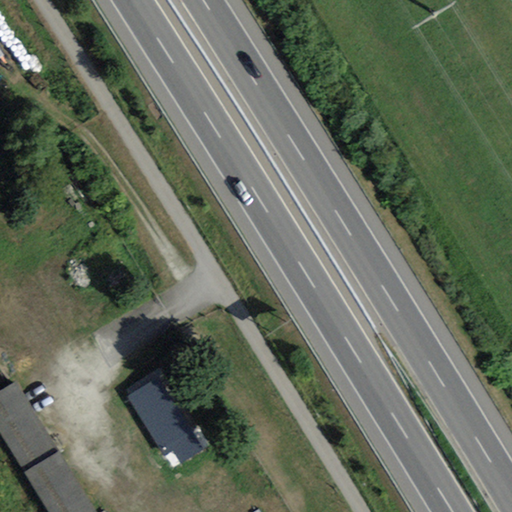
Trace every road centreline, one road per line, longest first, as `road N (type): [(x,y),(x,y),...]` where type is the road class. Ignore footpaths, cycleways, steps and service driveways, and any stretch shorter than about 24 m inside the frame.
road 1 (unclassified): [(44,0),(359,511)]
road 2 (motorway): [(130,0),(445,511)]
road 3 (motorway): [(511,510),(200,0)]
